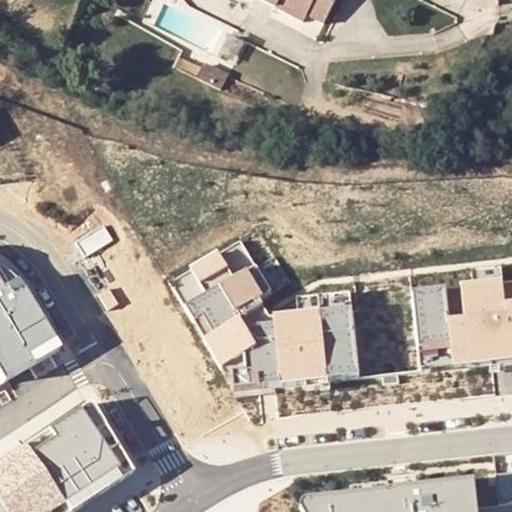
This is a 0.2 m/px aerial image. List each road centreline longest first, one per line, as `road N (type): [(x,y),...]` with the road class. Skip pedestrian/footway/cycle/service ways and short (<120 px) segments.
road 1 (residential): [(193,498),(277,462),(511,438)]
road 2 (residential): [(0,223),(34,246),(106,357)]
road 3 (residential): [(106,357),(193,498)]
road 4 (residential): [(0,425),(106,357)]
